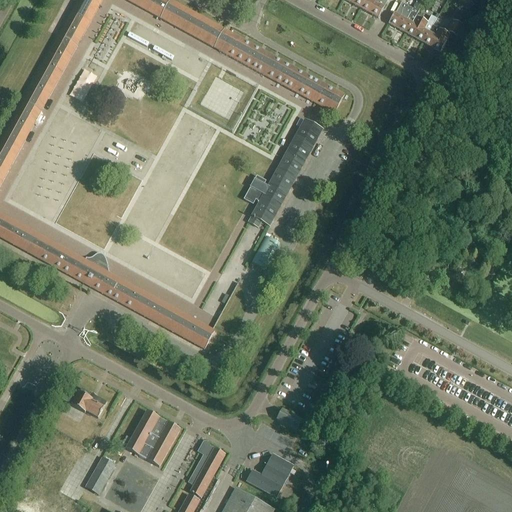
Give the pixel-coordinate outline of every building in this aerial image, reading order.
[(344,96),(167,0),(79,0),(0,143),(0,239),(204,351),(214,333),(212,332),(108,275),(108,271),(107,267),(105,260),(103,257),(101,256),(98,255),(95,256),(93,258),(91,260),(89,260),(86,259),(85,262),(0,214),(0,187),(102,0),(123,0),(334,115),(344,96)] [(360,10),(366,0),(343,0),(343,1),(360,10)] [(366,0),(360,10),(377,20),(383,9),(386,3),(387,3),(388,0),(380,0),(379,1),(376,0),(366,0)] [(406,35),(415,18),(419,11),(414,8),(412,10),(401,4),(395,15),(394,15),(388,25),(406,35)] [(423,44),(433,27),(436,21),(431,18),(427,24),(415,18),(406,35),(423,44)] [(433,27),(423,44),(440,54),(446,43),(450,35),(457,39),(463,28),(453,22),(446,35),(433,27)] [(480,64),(467,57),(457,73),(471,80),(480,64)] [(304,122),(268,188),(264,186),(266,182),(256,177),(243,201),(253,206),(255,201),(259,203),(251,218),(252,218),(248,224),(258,229),(261,224),(268,227),(269,228),(322,132),(304,122)] [(252,264),(265,271),(279,246),(266,238),(252,264)] [(98,421),(107,404),(81,390),(79,395),(70,390),(63,402),(71,407),(85,416),(86,414),(98,421)] [(276,422),(297,433),(302,422),(282,411),(279,416),(276,422)] [(126,451),(135,456),(159,469),(180,431),(147,413),(126,451)] [(201,500),(225,457),(210,448),(209,446),(205,444),(203,445),(198,455),(203,457),(188,485),(193,488),(190,494),(201,500)] [(88,488),(102,495),(118,464),(104,457),(88,488)] [(277,500),(292,471),(294,468),(273,457),(262,478),(253,473),(247,485),(277,500)] [(273,511),(235,490),(222,511),(273,511)] [(179,511),(194,511),(200,503),(188,496),(179,511)]
